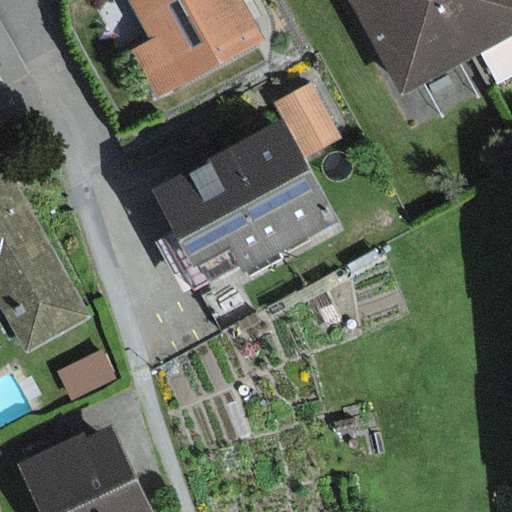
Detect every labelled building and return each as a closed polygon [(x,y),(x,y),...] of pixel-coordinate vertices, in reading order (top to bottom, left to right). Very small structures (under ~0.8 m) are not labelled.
[(229,0),(117,0),(138,39),(117,50),(146,105),(254,49),(229,0)] [(355,0),(403,89),(470,53),(442,0),(355,0)] [(511,0),(442,0),(470,53),(511,30),(511,0)] [(282,121),(161,185),(213,282),(334,218),(282,121)] [(10,171),(0,176),(0,306),(26,356),(89,322),(10,171)] [(140,511),(117,452),(32,485),(42,511),(140,511)]
